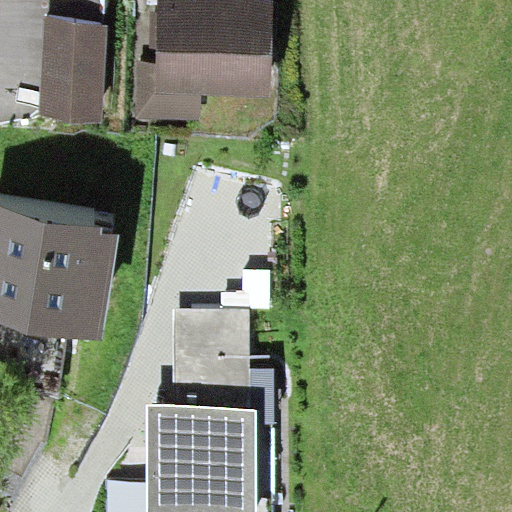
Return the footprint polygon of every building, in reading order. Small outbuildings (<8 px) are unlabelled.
[(157,0),(157,61),(136,61),(135,118),(199,119),(200,93),(271,94),(272,0),(157,0)] [(45,16),(40,116),(102,123),(108,23),(45,16)] [(0,205),(0,319),(102,341),(121,234),(0,205)] [(249,309),(175,309),(176,403),(252,409),(251,367),(249,309)] [(276,368),(251,367),(252,409),(258,410),(258,422),(276,421),(276,368)] [(176,403),(149,404),(149,481),(148,511),(257,511),(258,422),(258,410),(252,409),(176,403)] [(148,511),(149,481),(107,479),(106,511),(148,511)]
